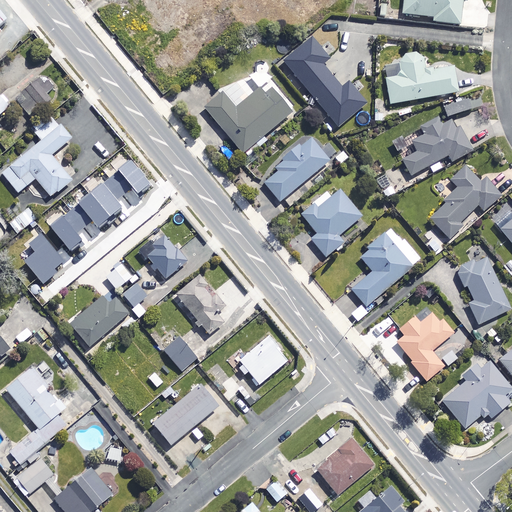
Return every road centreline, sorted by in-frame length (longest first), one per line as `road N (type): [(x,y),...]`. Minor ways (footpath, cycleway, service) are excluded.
road 1 (tertiary): [(347,368),(42,0)]
road 2 (residential): [(175,511),(347,368)]
road 3 (tertiary): [(452,496),(347,368)]
